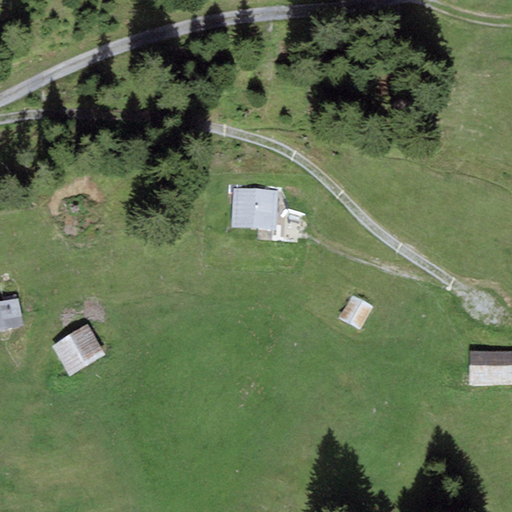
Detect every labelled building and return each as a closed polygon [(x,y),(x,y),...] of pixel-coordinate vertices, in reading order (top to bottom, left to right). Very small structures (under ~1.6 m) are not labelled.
[(278,193),(233,191),(231,232),(277,234),(278,193)] [(373,308),(352,295),(338,318),(359,330),(373,308)] [(17,299),(0,301),(0,331),(23,327),(17,299)] [(88,325),(51,347),(69,377),(106,355),(88,325)] [(511,351),(470,351),(470,386),(511,386),(511,351)]
